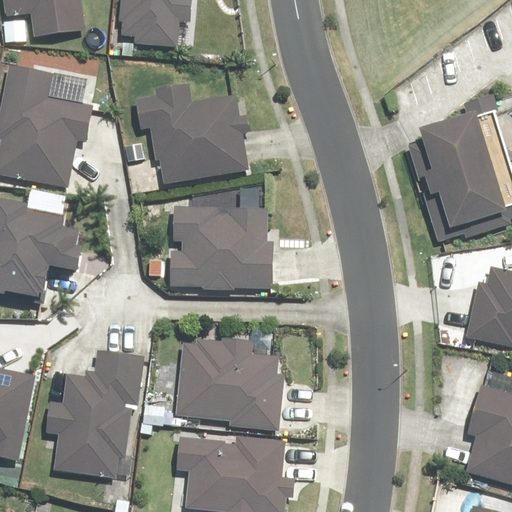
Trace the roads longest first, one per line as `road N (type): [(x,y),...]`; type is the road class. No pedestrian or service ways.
road 1 (residential): [(366,323),(136,318),(114,168)]
road 2 (residential): [(366,323),(296,0)]
road 3 (residential): [(362,511),(372,405),(366,323)]
